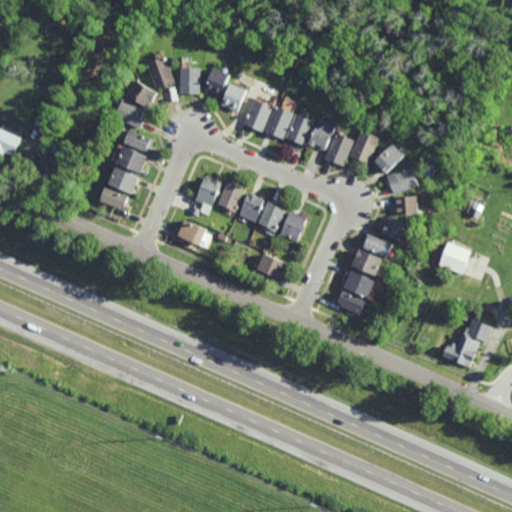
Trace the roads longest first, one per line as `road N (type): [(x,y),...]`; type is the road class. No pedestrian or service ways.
road 1 (motorway): [(511,494),(0,268)]
road 2 (residential): [(511,415),(0,191)]
road 3 (motorway): [(0,309),(457,511)]
road 4 (residential): [(143,256),(188,148),(204,141),(223,147),(341,203),(339,228),(298,322)]
